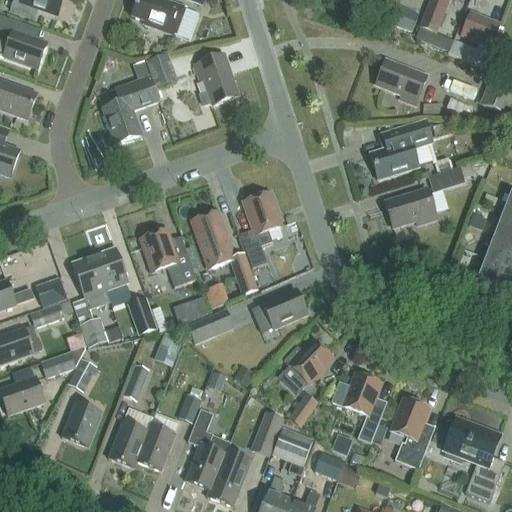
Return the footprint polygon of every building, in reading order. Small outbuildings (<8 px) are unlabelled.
[(10,10),(9,11),(35,21),(35,20),(37,12),(56,19),(62,0),(16,0),(12,11),(10,10)] [(145,25),(144,28),(175,39),(188,44),(198,17),(185,12),(185,11),(166,4),(165,7),(146,0),(138,0),(131,20),(145,25)] [(178,0),(201,8),(204,0),(178,0)] [(430,0),(418,31),(436,38),(450,0),(430,0)] [(459,39),(491,51),(501,25),(469,13),(459,39)] [(0,57),(37,72),(46,47),(22,38),(26,28),(0,18),(0,57)] [(176,83),(167,56),(145,63),(154,90),(176,83)] [(492,56),(487,67),(500,72),(504,61),(492,56)] [(223,59),(194,69),(199,85),(204,83),(207,94),(198,97),(202,110),(211,107),(212,109),(238,100),(223,59)] [(424,80),(384,64),(374,88),(399,99),(398,103),(413,109),(424,80)] [(506,118),(511,102),(511,87),(490,79),(478,108),(506,118)] [(120,106),(102,112),(115,148),(141,139),(132,114),(159,105),(150,80),(120,90),(115,92),(120,106)] [(36,97),(1,84),(0,85),(0,113),(27,123),(36,97)] [(369,157),(378,184),(418,171),(412,152),(432,146),(425,124),(381,138),(385,152),(369,157)] [(0,176),(7,179),(16,154),(3,149),(8,135),(0,131),(0,176)] [(427,180),(432,196),(464,187),(459,170),(427,180)] [(417,228),(436,222),(427,193),(385,206),(392,231),(415,224),(417,228)] [(502,217),(511,220),(511,196),(510,196),(502,217)] [(243,206),(253,233),(239,238),(251,272),(266,267),(261,250),(272,246),(268,234),(281,230),(269,197),(243,206)] [(242,300),(257,295),(243,257),(233,260),(229,248),(217,215),(191,224),(208,273),(229,266),(242,300)] [(493,238),(511,245),(511,220),(502,217),(493,238)] [(175,258),(166,233),(140,242),(152,276),(167,270),(174,291),(196,283),(186,254),(175,258)] [(511,245),(493,238),(485,259),(511,270),(511,245)] [(128,287),(115,251),(93,259),(106,295),(128,287)] [(106,295),(93,259),(71,267),(88,314),(110,306),(106,295)] [(511,270),(485,259),(477,282),(510,295),(511,288),(511,270)] [(0,314),(16,309),(16,308),(34,302),(30,292),(12,299),(7,283),(0,285),(0,314)] [(67,302),(60,284),(36,293),(42,311),(67,302)] [(273,332),(306,318),(296,293),(262,308),(273,332)] [(142,336),(156,331),(145,301),(131,306),(142,336)] [(209,317),(203,301),(192,304),(198,320),(209,317)] [(64,320),(59,307),(31,317),(36,330),(64,320)] [(188,330),(195,347),(215,338),(213,335),(231,327),(225,314),(188,330)] [(86,347),(102,342),(96,322),(80,328),(86,347)] [(42,350),(39,342),(36,340),(32,329),(0,340),(0,368),(41,354),(42,350)] [(168,336),(158,362),(176,369),(186,343),(168,336)] [(284,364),(288,368),(308,388),(333,362),(313,343),(301,354),(297,350),(284,364)] [(84,352),(83,350),(42,365),(48,380),(75,371),(84,352)] [(95,370),(81,363),(68,388),(82,395),(95,370)] [(254,376),(240,368),(233,380),(247,388),(254,376)] [(137,404),(149,374),(136,369),(124,399),(137,404)] [(225,380),(213,376),(207,390),(219,395),(225,380)] [(331,405),(366,419),(357,442),(370,448),(382,418),(371,413),(381,387),(355,377),(350,390),(339,386),(331,405)] [(0,393),(0,397),(8,419),(45,406),(35,380),(0,393)] [(179,422),(192,427),(201,404),(188,399),(179,422)] [(317,407),(306,399),(288,423),(299,431),(317,407)] [(430,442),(419,437),(429,412),(403,402),(390,434),(407,441),(404,447),(401,446),(394,464),(418,473),(430,442)] [(101,416),(75,405),(61,441),(88,451),(101,416)] [(185,485),(209,494),(229,447),(212,440),(213,438),(206,435),(214,418),(201,413),(189,443),(200,448),(185,485)] [(267,416),(260,435),(264,436),(256,455),(270,460),(284,423),(267,416)] [(443,454),(477,467),(465,496),(489,506),(503,470),(490,465),(500,439),(455,422),(443,454)] [(148,435),(123,425),(108,462),(134,472),(136,466),(148,435)] [(148,435),(136,466),(160,475),(176,438),(150,428),(148,435)] [(273,459),(303,470),(313,444),(283,432),(273,459)] [(351,457),(356,442),(341,437),(336,451),(351,457)] [(230,447),(229,447),(209,494),(207,501),(232,511),(251,463),(227,453),(230,447)] [(322,456),(314,476),(336,485),(345,465),(322,456)] [(261,511),(288,511),(291,504),(278,499),(284,484),(274,480),(261,511)] [(386,501),(390,491),(379,487),(375,497),(386,501)] [(314,511),(320,498),(310,494),(304,509),(291,504),(288,511),(314,511)]
